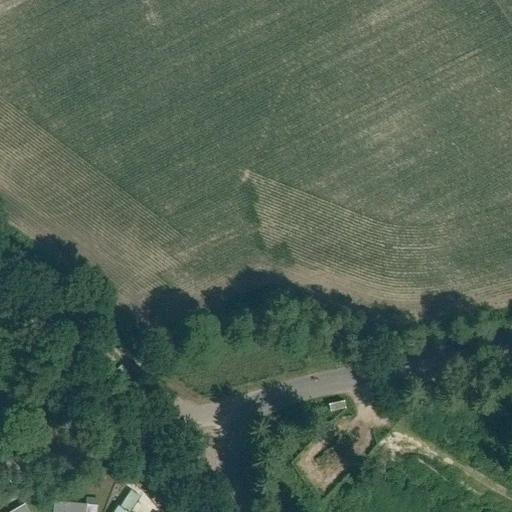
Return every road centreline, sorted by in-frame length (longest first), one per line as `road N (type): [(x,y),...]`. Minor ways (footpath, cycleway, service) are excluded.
road 1 (unclassified): [(511,335),(287,383),(228,415)]
road 2 (track): [(228,415),(116,348),(0,263)]
road 3 (residential): [(228,415),(166,425),(82,459),(0,470)]
